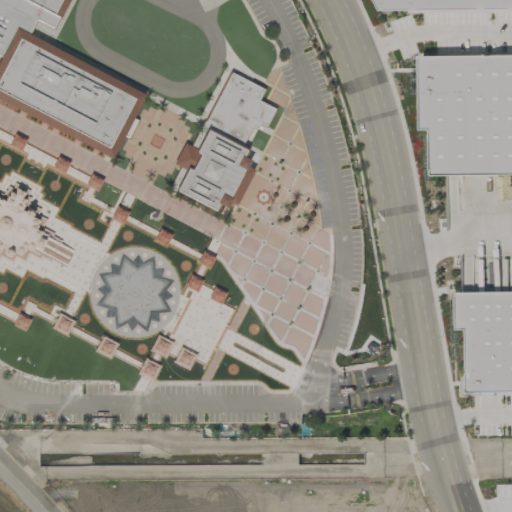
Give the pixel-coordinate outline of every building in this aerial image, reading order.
[(0,0),(75,0),(69,13),(56,39),(18,19),(0,54),(0,0)] [(511,0),(375,0),(381,11),(511,9),(511,0)] [(0,94),(0,62),(20,24),(147,90),(113,154),(0,94)] [(511,55),(422,56),(423,131),(432,130),(433,176),(511,174),(511,55)] [(233,70),(268,89),(262,99),(276,106),(267,123),(254,116),(240,140),(211,125),(206,122),(233,70)] [(211,125),(240,140),(258,150),(225,214),(177,189),(211,125)] [(0,200),(5,203),(12,187),(41,202),(33,217),(45,224),(40,234),(75,252),(67,266),(32,248),(29,256),(17,250),(10,262),(0,256),(0,200)] [(469,393),(511,392),(511,292),(458,293),(458,331),(468,331),(469,393)]
